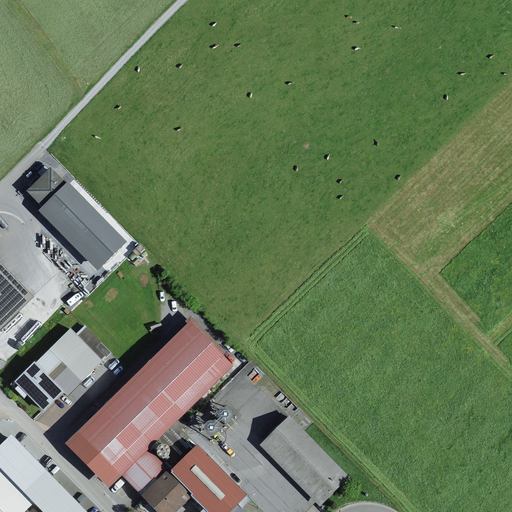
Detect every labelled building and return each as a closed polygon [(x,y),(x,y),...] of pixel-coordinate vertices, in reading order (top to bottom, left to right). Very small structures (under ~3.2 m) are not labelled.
[(42,205),(66,182),(51,166),(26,190),(42,205)] [(42,205),(39,209),(98,269),(127,241),(68,180),(66,182),(42,205)] [(140,244),(133,251),(138,257),(146,250),(140,244)] [(0,328),(34,296),(0,260),(0,328)] [(191,320),(66,441),(110,486),(122,473),(149,447),(180,417),(234,364),(191,320)] [(85,325),(77,333),(93,350),(96,347),(107,357),(111,352),(101,342),(102,342),(85,325)] [(82,381),(83,382),(104,361),(93,350),(77,333),(71,327),(49,348),(62,361),(82,381)] [(44,410),(64,390),(49,375),(62,361),(49,348),(37,361),(35,360),(11,384),(24,398),(28,394),(44,410)] [(82,381),(62,361),(49,375),(64,390),(68,394),(82,381)] [(220,417),(222,419),(225,419),(227,419),(229,418),(231,417),(233,415),(233,412),(233,409),(232,407),(230,405),(227,404),(225,404),(222,405),(220,406),(219,408),(218,411),(218,413),(219,415),(220,417)] [(290,414),(260,444),(320,504),(350,475),(290,414)] [(186,424),(180,417),(149,447),(168,467),(170,469),(171,467),(195,444),(181,429),(186,424)] [(207,431),(209,432),(211,433),(213,433),(216,432),(217,430),(219,428),(219,426),(219,423),(218,421),(216,419),(213,418),(211,418),(208,419),(206,420),(205,422),(204,424),(204,427),(205,429),(207,431)] [(88,511),(12,432),(0,443),(0,466),(44,511),(88,511)] [(198,441),(195,444),(171,467),(195,491),(192,494),(204,506),(210,511),(229,511),(238,503),(248,493),(198,441)] [(168,467),(149,447),(122,473),(139,490),(154,475),(157,478),(168,467)] [(168,467),(157,478),(141,494),(159,511),(174,511),(191,496),(191,492),(170,472),(172,470),(170,469),(168,467)] [(246,511),(238,503),(229,511),(246,511)]
